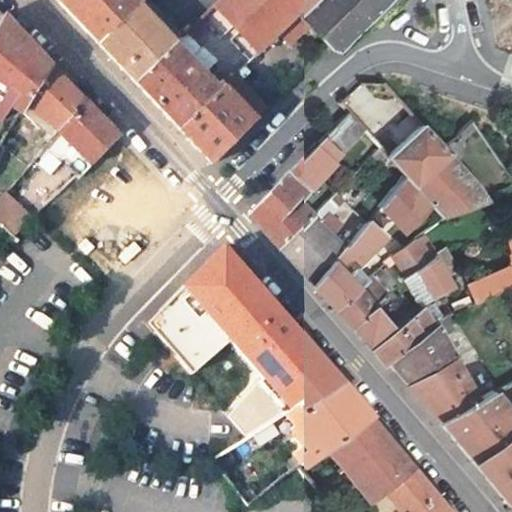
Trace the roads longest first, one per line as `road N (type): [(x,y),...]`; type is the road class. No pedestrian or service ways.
road 1 (unclassified): [(482,511),(220,205)]
road 2 (residential): [(35,511),(38,474),(79,364),(125,303),(220,205)]
road 3 (residential): [(511,89),(413,55),(367,56),(220,205)]
road 4 (unclassified): [(220,205),(26,0)]
